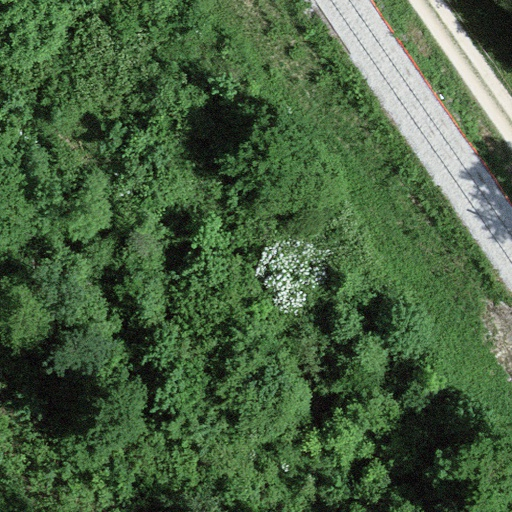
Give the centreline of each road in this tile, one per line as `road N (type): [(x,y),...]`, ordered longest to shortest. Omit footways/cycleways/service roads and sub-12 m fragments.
road 1 (track): [(511,421),(220,0)]
road 2 (track): [(511,108),(437,0)]
